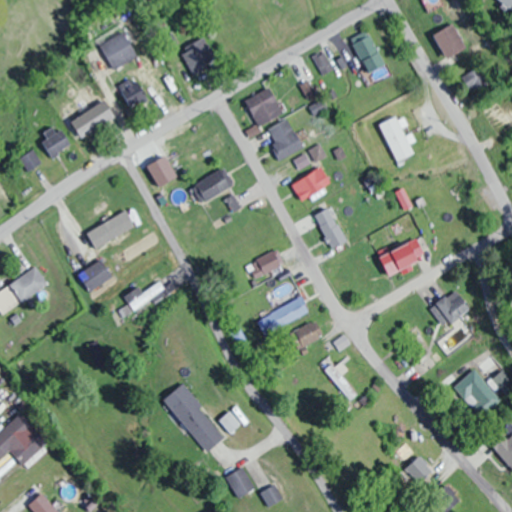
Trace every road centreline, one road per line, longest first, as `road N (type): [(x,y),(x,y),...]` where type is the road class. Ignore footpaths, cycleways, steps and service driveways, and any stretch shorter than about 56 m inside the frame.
road 1 (residential): [(214,95),(350,326),(509,511)]
road 2 (residential): [(122,149),(241,373),(338,511)]
road 3 (residential): [(122,149),(382,0)]
road 4 (residential): [(511,220),(387,0)]
road 5 (residential): [(350,326),(511,230)]
road 6 (residential): [(0,230),(122,149)]
